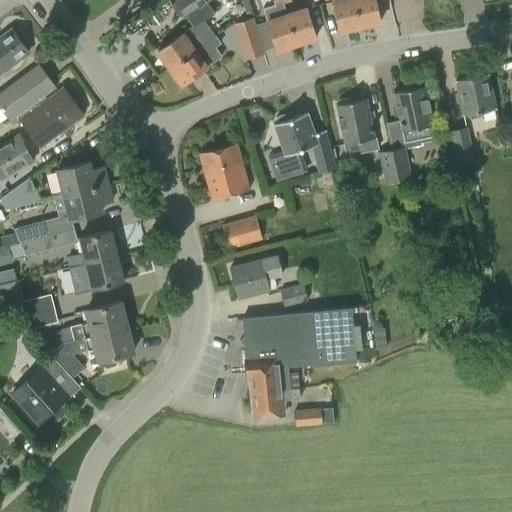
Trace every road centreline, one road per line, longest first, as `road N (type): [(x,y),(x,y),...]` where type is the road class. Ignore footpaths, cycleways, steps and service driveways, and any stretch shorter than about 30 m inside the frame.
road 1 (residential): [(77,511),(99,460),(179,370),(196,336),(196,292),(162,172),(161,141)]
road 2 (residential): [(511,35),(410,48),(274,82),(185,118),(161,141)]
road 3 (residential): [(161,141),(126,113),(42,0)]
